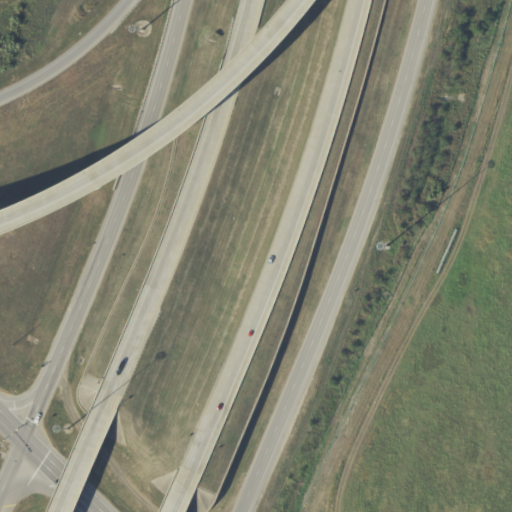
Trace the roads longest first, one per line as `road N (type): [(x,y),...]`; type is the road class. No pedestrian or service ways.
road 1 (tertiary): [(242,511),(398,125),(430,0)]
road 2 (motorway): [(190,474),(364,0)]
road 3 (tertiary): [(183,0),(129,182),(22,444)]
road 4 (motorway): [(257,0),(198,190),(111,394)]
road 5 (motorway): [(0,225),(160,138),(240,70),(301,0)]
road 6 (tertiary): [(130,0),(76,54),(0,98)]
road 7 (motorway): [(111,394),(61,511)]
